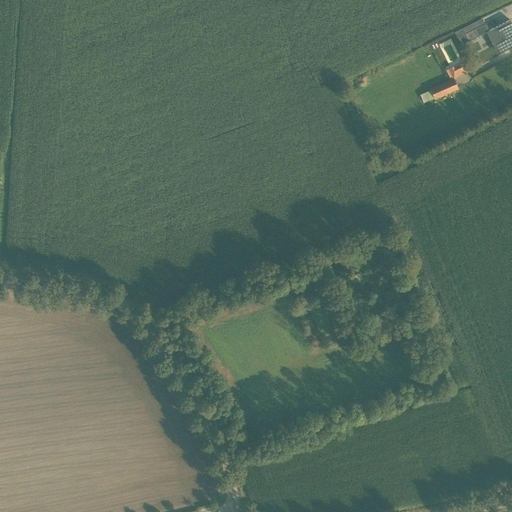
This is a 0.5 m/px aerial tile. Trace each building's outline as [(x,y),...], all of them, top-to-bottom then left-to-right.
[(488,31),(489,31),(500,53),(511,46),(511,24),(509,20),(503,23),(501,23),(501,24),(489,31),(488,31)] [(477,36),(489,31),(488,31),(489,31),(485,23),(464,33),(468,40),(477,36)] [(469,61),(454,68),(453,66),(448,68),(453,78),(453,77),(454,78),(473,69),(469,61)] [(434,99),(458,89),(454,79),(430,89),(434,99)] [(350,276),(356,288),(369,282),(363,270),(350,276)]
